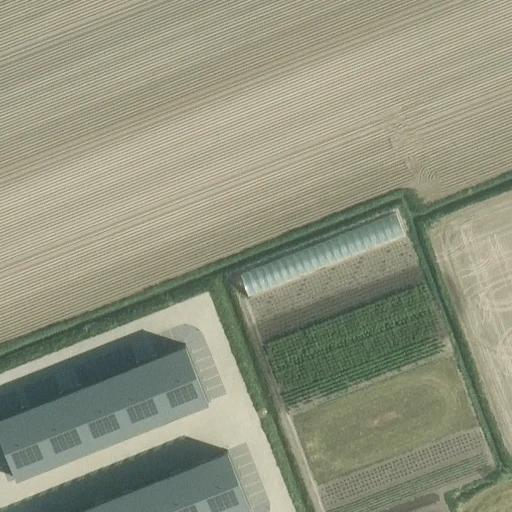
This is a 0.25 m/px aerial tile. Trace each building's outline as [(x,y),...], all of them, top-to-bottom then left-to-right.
[(184,347),(145,362),(167,419),(206,404),(184,347)] [(145,362),(106,378),(129,434),(167,419),(145,362)] [(106,378),(68,393),(91,450),(129,434),(106,378)] [(68,393),(30,408),(52,465),(91,450),(68,393)] [(30,408),(0,419),(0,446),(13,480),(52,465),(30,408)] [(224,449),(185,464),(203,511),(229,511),(246,506),(224,449)] [(203,511),(185,464),(147,479),(159,511),(203,511)] [(159,511),(147,479),(108,494),(115,511),(159,511)] [(115,511),(108,494),(70,509),(70,511),(115,511)]
